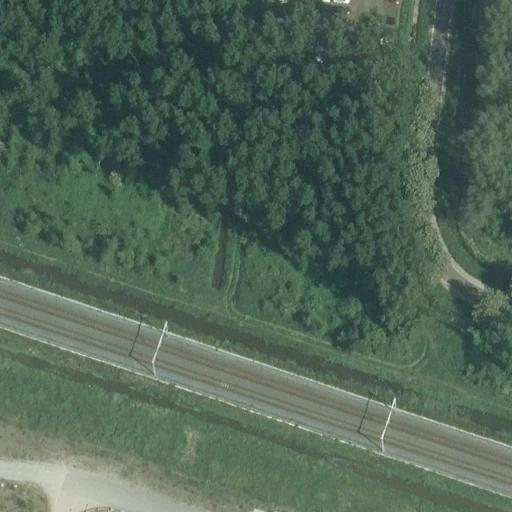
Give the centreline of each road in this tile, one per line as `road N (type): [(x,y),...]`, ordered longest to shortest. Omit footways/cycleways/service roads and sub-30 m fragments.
road 1 (unclassified): [(511,307),(446,273),(425,226),(421,170),(440,0)]
road 2 (residential): [(157,511),(70,483),(0,472)]
